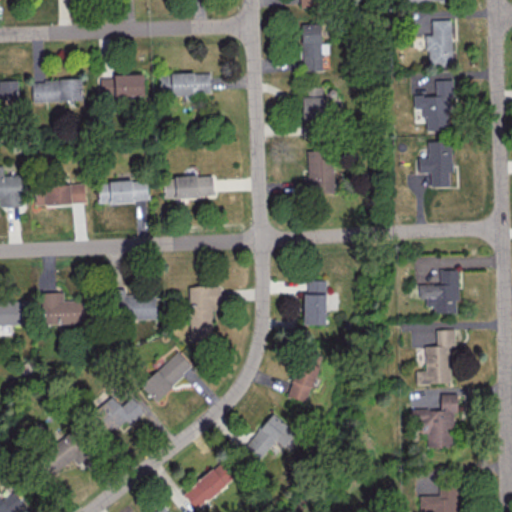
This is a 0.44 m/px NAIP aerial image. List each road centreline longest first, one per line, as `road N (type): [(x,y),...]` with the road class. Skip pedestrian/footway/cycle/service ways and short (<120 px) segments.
road 1 (residential): [(250,0),(262,297),(250,367),(193,431),(89,511)]
road 2 (residential): [(507,511),(494,0)]
road 3 (residential): [(502,228),(0,249)]
road 4 (residential): [(251,25),(0,34)]
